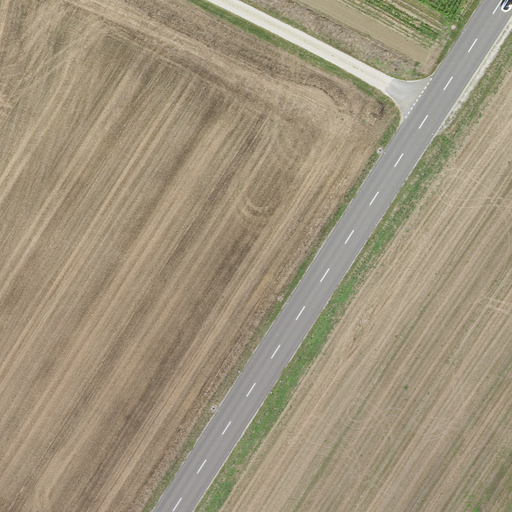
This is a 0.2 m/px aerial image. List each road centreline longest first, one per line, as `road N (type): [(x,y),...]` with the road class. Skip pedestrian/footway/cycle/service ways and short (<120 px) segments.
road 1 (tertiary): [(496,0),(170,511)]
road 2 (track): [(221,0),(430,104)]
